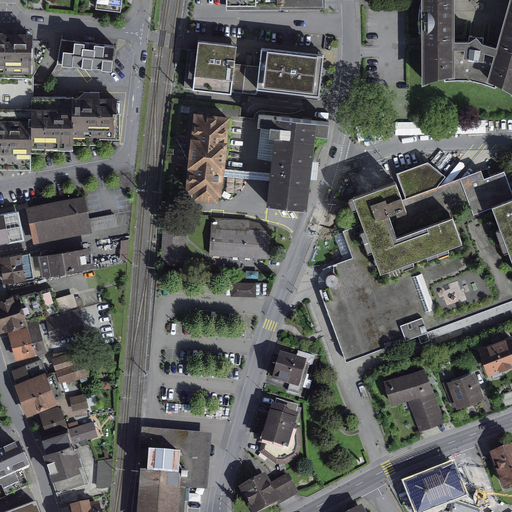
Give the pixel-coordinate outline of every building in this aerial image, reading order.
[(224,0),(225,9),(324,8),(324,0),(224,0)] [(444,80),(469,79),(495,87),(496,81),(511,90),(511,0),(509,0),(498,47),(483,43),(476,36),(467,41),(451,40),(451,0),(423,0),(424,80),(443,75),(444,80)] [(0,71),(37,71),(36,30),(0,30),(0,71)] [(205,38),(199,85),(253,92),(256,64),(241,63),(244,43),(205,38)] [(62,40),(59,63),(110,71),(113,47),(62,40)] [(335,44),(272,42),(271,65),(256,64),(253,92),(333,95),(335,44)] [(105,133),(123,133),(123,92),(117,92),(115,88),(85,87),(80,93),(35,93),(35,104),(0,103),(0,162),(32,164),(32,148),(51,148),(51,144),(79,146),(81,139),(105,140),(105,133)] [(227,119),(195,115),(188,190),(196,191),(195,197),(215,199),(215,193),(220,194),(227,119)] [(259,118),(257,129),(270,130),(269,139),(274,140),(266,208),(307,212),(315,138),(327,139),(329,126),(259,118)] [(348,356),(420,329),(423,335),(511,302),(511,176),(509,168),(487,177),(482,165),(409,192),(402,174),(353,193),(363,218),(344,225),(354,253),(338,259),(345,279),(322,287),(348,356)] [(29,214),(0,219),(0,240),(33,234),(34,241),(88,231),(82,199),(28,209),(29,214)] [(211,217),(209,255),(269,259),(271,226),(249,220),(211,217)] [(184,229),(165,228),(163,263),(182,264),(184,229)] [(90,249),(40,257),(43,275),(93,267),(90,249)] [(29,254),(0,258),(4,283),(33,278),(29,254)] [(230,297),(256,297),(256,283),(231,283),(230,297)] [(18,295),(0,300),(0,327),(1,330),(26,323),(25,320),(57,311),(51,289),(19,298),(18,295)] [(77,312),(48,321),(53,338),(82,330),(77,312)] [(10,333),(17,359),(46,351),(39,325),(10,333)] [(511,336),(478,348),(489,377),(511,368),(511,336)] [(280,350),(271,379),(289,384),(287,390),(300,394),(310,364),(312,365),(315,355),(298,350),(296,355),(280,350)] [(79,352),(54,359),(61,382),(86,375),(79,352)] [(14,371),(29,413),(55,404),(40,362),(14,371)] [(426,367),(383,382),(391,407),(409,401),(419,432),(445,423),(426,367)] [(475,373),(447,383),(457,410),(485,400),(475,373)] [(84,396),(72,398),(74,408),(86,406),(84,396)] [(298,404),(276,398),(259,452),(276,464),(285,464),(298,457),(301,446),(300,426),(292,423),(298,404)] [(59,407),(41,413),(49,436),(66,430),(59,407)] [(142,427),(134,511),(176,511),(179,486),(207,488),(211,433),(142,427)] [(75,428),(66,430),(49,436),(40,439),(44,453),(71,444),(79,441),(75,428)] [(71,444),(44,453),(58,494),(71,490),(70,488),(87,483),(76,449),(73,450),(71,444)] [(0,499),(28,487),(22,473),(29,470),(18,446),(0,454),(0,499)] [(511,448),(492,455),(503,488),(511,484),(511,448)] [(456,460),(402,480),(414,511),(421,511),(469,494),(456,460)] [(264,477),(242,487),(254,511),(257,511),(296,493),(287,476),(268,486),(264,477)] [(40,511),(36,500),(4,511),(40,511)] [(453,501),(449,511),(479,511),(480,510),(453,501)]
